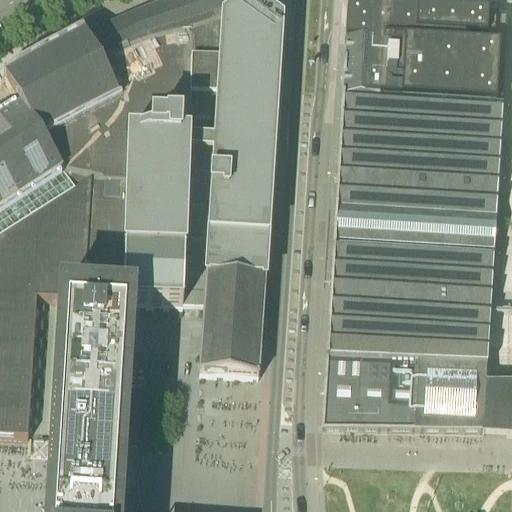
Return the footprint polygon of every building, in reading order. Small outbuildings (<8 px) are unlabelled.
[(156,9),(155,10),(151,11),(112,27),(83,41),(84,41),(36,66),(5,85),(6,87),(11,95),(20,113),(0,125),(0,443),(1,443),(2,444),(21,445),(26,445),(27,445),(36,305),(60,307),(133,311),(133,313),(146,313),(146,315),(147,315),(147,313),(188,315),(189,298),(190,273),(191,263),(191,258),(192,241),(195,201),(201,110),(202,95),(203,72),(204,52),(205,35),(207,11),(223,0),(181,0),(180,1),(156,9)] [(280,28),(270,21),(242,0),(223,0),(207,11),(205,35),(204,52),(203,72),(202,95),(201,110),(195,201),(192,241),(191,258),(191,263),(190,273),(189,298),(204,299),(203,315),(199,380),(224,382),(253,383),(253,381),(258,381),(259,365),(260,355),(260,346),(261,346),(261,344),(260,344),(261,331),(262,329),(261,329),(262,321),(263,293),(264,283),(265,283),(265,278),(266,261),(268,221),(274,130),(275,115),(276,92),(278,72),(279,55),(280,31),(280,28)] [(342,96),(341,102),(501,111),(507,19),(347,10),(347,14),(346,23),(346,28),(345,40),(346,40),(345,44),(345,51),(344,63),(344,68),(344,71),(343,77),(343,80),(343,85),(342,96)] [(489,315),(492,270),(501,111),(341,102),(341,104),(342,104),(341,118),(340,118),(340,119),(340,123),(340,125),(340,130),(340,136),(339,136),(339,138),(339,141),(339,143),(339,149),(339,155),(338,155),(338,156),(337,160),(338,160),(338,162),(338,169),(338,173),(337,173),(337,175),(336,175),(336,178),(337,178),(337,180),(336,194),(335,193),(335,197),(336,197),(335,199),(336,199),(335,212),(334,212),(334,215),(334,216),(334,224),(334,225),(333,225),(333,226),(334,226),(334,233),(334,238),(333,238),(333,239),(333,240),(333,241),(333,249),(332,249),(332,252),(332,253),(332,254),(333,254),(332,260),(332,266),(331,266),(331,268),(331,271),(331,273),(331,286),(330,286),(330,290),(330,291),(330,303),(329,303),(329,305),(328,308),(329,308),(329,310),(329,322),(328,322),(328,323),(327,327),(328,327),(328,328),(327,340),(327,342),(326,342),(326,345),(327,345),(327,347),(326,359),(326,361),(325,361),(325,367),(325,371),(325,372),(325,383),(324,383),(324,385),(324,388),(324,392),(323,392),(323,395),(324,395),(324,401),(323,401),(323,405),(323,408),(322,408),(322,411),(323,411),(323,413),(322,424),(322,425),(321,425),(321,429),(322,429),(321,432),(321,435),(324,435),(482,437),(499,438),(508,438),(508,439),(511,439),(511,389),(505,389),(484,389),(485,377),(488,324),(489,315)] [(133,311),(60,307),(52,444),(49,500),(47,511),(122,511),(123,504),(126,447),(127,432),(133,313),(133,311)]
